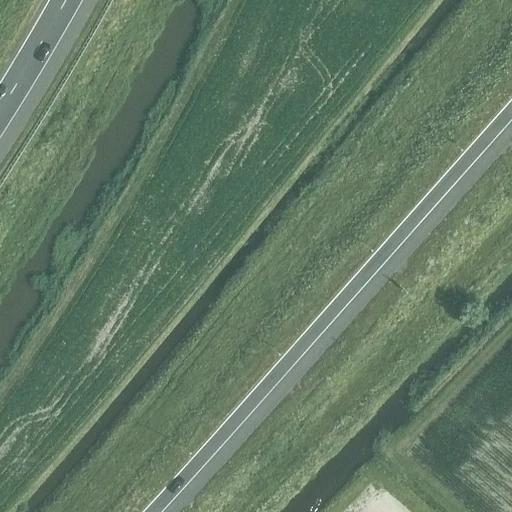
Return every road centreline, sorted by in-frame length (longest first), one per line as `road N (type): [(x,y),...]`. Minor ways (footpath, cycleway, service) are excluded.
road 1 (motorway): [(153,511),(511,108)]
road 2 (motorway): [(0,111),(66,0)]
